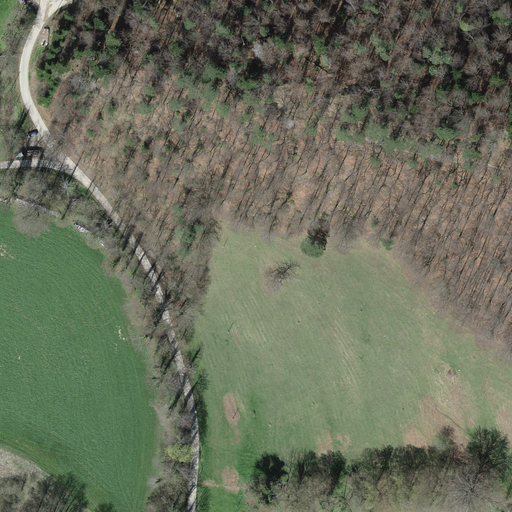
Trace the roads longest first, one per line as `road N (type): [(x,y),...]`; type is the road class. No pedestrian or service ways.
road 1 (unclassified): [(191,511),(191,408),(154,285),(127,227),(66,165)]
road 2 (unclassified): [(42,128),(23,63),(45,0)]
